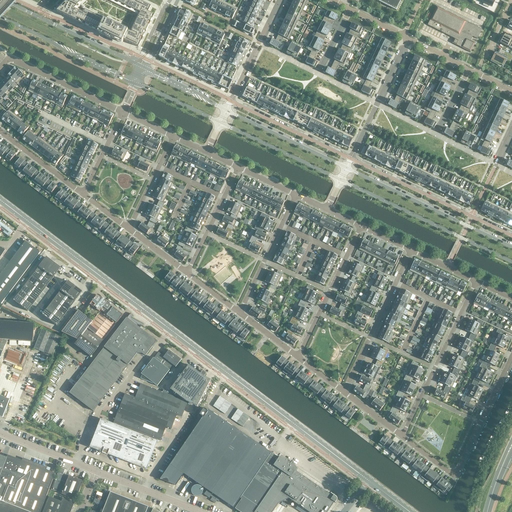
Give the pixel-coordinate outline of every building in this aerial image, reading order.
[(111,0),(141,14),(132,33),(128,31),(124,40),(126,41),(139,47),(142,40),(139,39),(141,36),(144,37),(145,34),(146,33),(143,32),(144,29),(147,30),(147,29),(148,27),(150,24),(147,22),(148,19),(151,21),(152,20),(153,17),(150,16),(151,14),(149,13),(148,12),(151,7),(147,5),(142,3),(137,0),(111,0)] [(214,10),(218,0),(212,0),(209,7),(209,8),(214,10)] [(218,12),(223,1),(220,0),(218,0),(214,10),(218,12)] [(306,6),(295,0),(294,1),(295,1),(292,5),(303,11),(303,10),(306,6)] [(375,0),(396,10),(401,0),(375,0)] [(223,15),(228,4),(223,1),(218,12),(223,15)] [(75,10),(78,8),(66,2),(65,3),(57,12),(71,18),(78,22),(80,23),(87,26),(93,29),(97,31),(103,19),(86,11),(84,15),(75,10)] [(261,7),(250,2),(248,7),(259,12),(260,12),(261,10),(260,9),(261,7)] [(228,17),(233,6),(228,4),(223,15),(228,17)] [(303,11),(292,5),(292,6),(290,10),(301,15),(303,11)] [(238,8),(233,6),(228,17),(232,19),(238,8)] [(452,43),(471,52),(475,43),(471,41),(473,37),(477,39),(482,29),(439,8),(439,7),(437,6),(433,14),(429,22),(428,24),(427,25),(454,39),(459,41),(458,43),(457,45),(452,43)] [(259,12),(248,7),(246,12),(248,13),(257,17),(258,17),(259,15),(258,14),(259,12)] [(180,11),(179,14),(191,19),(193,14),(190,13),(190,12),(188,11),(188,12),(185,11),(182,9),(181,10),(181,11),(180,11)] [(301,15),(290,10),(288,15),(299,20),(301,15)] [(338,16),(328,11),(324,19),(333,23),(335,18),(336,19),(337,16),(338,16)] [(248,13),(246,17),(254,22),(255,22),(257,20),(256,19),(257,17),(248,13)] [(189,24),(191,19),(179,14),(178,16),(178,17),(177,18),(189,24)] [(299,20),(288,15),(286,20),(296,25),(297,25),(296,25),(299,20)] [(253,24),(254,22),(246,17),(243,16),(241,22),(246,24),(246,26),(251,28),(252,27),(253,27),(254,25),(253,24)] [(186,28),(189,24),(177,18),(176,21),(175,23),(186,28)] [(122,43),(124,40),(128,31),(103,19),(97,31),(104,34),(106,35),(111,37),(118,41),(122,43)] [(333,23),(324,19),(320,26),(330,31),(331,28),(330,28),(333,23)] [(296,25),(286,20),(285,20),(286,20),(283,25),(294,30),(296,25)] [(184,33),(186,28),(175,23),(174,25),(173,28),(182,32),(184,33)] [(202,35),(206,26),(201,23),(201,24),(196,34),(201,37),(202,35)] [(363,28),(353,23),(353,24),(351,27),(352,27),(349,32),(358,36),(363,28)] [(255,30),(251,28),(246,26),(244,24),(241,30),(244,31),(243,32),(246,33),(246,32),(247,33),(252,35),(252,34),(254,35),(255,32),(254,32),(255,30)] [(294,30),(283,25),(281,30),(292,35),(294,30)] [(207,37),(211,28),(206,26),(202,35),(206,37),(207,37)] [(330,31),(320,26),(316,34),(325,38),(327,34),(328,34),(330,31)] [(178,39),(182,32),(173,28),(172,30),(170,35),(174,37),(178,39)] [(210,41),(215,30),(211,28),(207,37),(206,37),(205,39),(206,39),(210,41)] [(215,43),(220,32),(215,30),(210,41),(215,43)] [(292,35),(281,30),(279,34),(284,37),(289,40),(292,35)] [(224,37),(225,35),(220,32),(215,43),(220,46),(224,37)] [(358,36),(349,32),(347,37),(346,36),(345,39),(355,44),(358,36)] [(322,43),(325,38),(316,34),(314,33),(310,40),(322,46),(323,44),(322,43)] [(511,49),(511,46),(511,37),(505,34),(500,43),(511,49)] [(240,38),(239,37),(236,42),(236,43),(246,47),(249,42),(244,40),(243,39),(243,38),(241,37),(240,38)] [(380,37),(377,42),(388,48),(388,47),(390,43),(391,43),(380,37)] [(237,67),(236,69),(237,70),(238,70),(241,65),(241,63),(243,60),(244,58),(245,55),(247,52),(251,43),(251,42),(245,39),(243,38),(243,39),(249,42),(246,47),(244,52),(241,57),(239,62),(237,67)] [(275,41),(271,39),(270,41),(269,40),(268,43),(267,44),(269,45),(278,49),(281,44),(280,44),(282,41),(277,38),(275,41)] [(357,45),(355,44),(345,39),(343,42),(344,42),(342,47),(353,53),(357,45)] [(320,49),(322,46),(310,40),(306,49),(311,52),(317,54),(320,49)] [(296,43),(292,41),(286,53),(287,54),(289,55),(291,56),(297,44),(296,43)] [(236,43),(236,42),(235,42),(233,47),(244,52),(246,47),(236,43)] [(388,48),(377,42),(377,43),(375,47),(386,53),(386,52),(388,48)] [(297,44),(291,56),(293,57),(295,58),(296,58),(303,47),(299,45),(297,44)] [(164,59),(168,49),(164,47),(159,57),(162,59),(161,60),(163,61),(164,59)] [(244,52),(233,47),(231,52),(241,57),(244,52)] [(349,60),(353,53),(342,47),(339,52),(338,51),(337,54),(347,59),(349,61),(349,60)] [(386,53),(375,47),(375,48),(373,52),(384,58),(384,57),(386,53)] [(168,63),(173,52),(168,49),(164,59),(166,61),(166,62),(168,63)] [(504,65),(506,60),(510,62),(511,58),(511,55),(501,50),(498,53),(496,52),(491,61),(496,63),(497,61),(504,65)] [(173,64),(178,54),(173,52),(168,63),(170,64),(170,63),(173,64)] [(241,57),(231,52),(228,57),(239,62),(241,57)] [(384,58),(373,52),(373,53),(370,57),(381,63),(382,62),(381,62),(384,58)] [(177,67),(182,56),(178,54),(173,64),(175,66),(177,67)] [(315,57),(310,55),(308,54),(304,62),(313,67),(315,68),(316,67),(317,65),(316,64),(317,62),(314,60),(315,57)] [(347,59),(337,54),(336,57),(334,63),(339,66),(343,67),(347,59)] [(182,68),(187,58),(182,56),(177,67),(179,68),(179,67),(182,68)] [(426,61),(416,56),(413,61),(424,66),(426,61)] [(239,62),(228,57),(226,62),(230,64),(234,66),(237,67),(239,62)] [(381,63),(370,57),(370,58),(368,62),(379,68),(379,67),(381,63)] [(186,72),(191,60),(187,58),(182,68),(185,70),(184,71),(186,72)] [(191,73),(196,62),(191,60),(186,72),(188,72),(189,71),(191,73)] [(424,66),(413,61),(411,66),(422,71),(424,66)] [(195,76),(201,65),(196,62),(191,73),(193,74),(193,75),(195,76)] [(379,68),(368,62),(366,67),(377,72),(379,68)] [(201,77),(205,67),(201,65),(195,76),(198,77),(199,76),(201,77)] [(336,72),(337,69),(332,66),(330,69),(327,67),(326,69),(325,69),(324,71),(323,72),(325,73),(335,78),(337,73),(336,72)] [(422,71),(411,66),(409,70),(419,76),(420,76),(419,76),(422,71)] [(19,70),(16,67),(12,72),(21,80),(25,76),(23,74),(25,71),(20,69),(19,70)] [(205,80),(210,69),(205,67),(201,77),(203,78),(202,79),(205,80)] [(377,72),(366,67),(364,72),(374,77),(375,77),(374,77),(377,72)] [(210,82),(215,71),(210,69),(205,80),(207,82),(208,81),(210,82)] [(349,70),(348,70),(342,82),(343,82),(345,83),(347,84),(353,73),(352,72),(349,70)] [(419,76),(409,70),(408,71),(409,71),(406,75),(417,81),(417,80),(419,76)] [(456,76),(444,70),(440,78),(451,84),(454,79),(456,76)] [(214,85),(219,74),(215,71),(210,82),(212,82),(211,84),(214,85)] [(8,76),(16,82),(15,82),(17,84),(21,80),(12,72),(8,76)] [(374,77),(364,72),(363,72),(364,72),(361,77),(372,82),(374,77)] [(353,73),(347,84),(349,85),(351,86),(352,87),(358,75),(353,73)] [(219,86),(224,76),(219,74),(214,85),(216,86),(217,85),(219,86)] [(417,81),(406,75),(406,76),(404,80),(415,86),(415,85),(417,81)] [(8,76),(5,79),(12,86),(15,82),(16,82),(8,76)] [(223,89),(228,78),(224,76),(219,86),(222,87),(221,88),(223,89)] [(372,82),(361,77),(363,78),(366,80),(365,83),(370,85),(372,82)] [(233,80),(232,80),(228,78),(223,89),(225,90),(226,89),(228,90),(233,80)] [(451,84),(440,78),(436,86),(448,92),(449,89),(451,84)] [(9,90),(8,90),(10,92),(14,88),(12,86),(5,79),(2,83),(9,90)] [(33,94),(34,92),(38,83),(33,80),(28,91),(33,94)] [(415,86),(404,80),(404,81),(402,85),(413,91),(413,90),(415,86)] [(2,83),(0,84),(0,88),(5,94),(5,93),(8,90),(9,90),(2,83)] [(34,92),(39,94),(43,85),(38,83),(34,92)] [(370,85),(365,83),(363,86),(364,87),(361,92),(369,96),(371,97),(373,93),(372,93),(373,91),(369,89),(370,85)] [(481,89),(471,84),(470,87),(468,92),(477,97),(481,89)] [(42,98),(43,96),(47,87),(43,85),(39,94),(38,96),(42,98)] [(413,91),(402,85),(401,86),(402,86),(399,90),(410,96),(410,95),(413,91)] [(247,99),(253,88),(248,86),(246,91),(244,90),(241,96),(247,99)] [(448,92),(436,86),(432,93),(443,99),(446,94),(447,94),(448,92)] [(43,96),(48,98),(52,90),(47,87),(43,96)] [(252,102),(257,91),(253,88),(247,99),(252,102)] [(47,100),(52,102),(57,92),(52,90),(48,98),(47,100)] [(410,96),(399,90),(397,95),(408,100),(410,96)] [(261,95),(262,93),(257,91),(252,102),(256,104),(261,95)] [(52,102),(57,105),(62,94),(57,92),(52,102)] [(477,97),(468,92),(465,97),(463,100),(473,105),(477,97)] [(443,99),(432,93),(428,101),(440,107),(442,104),(441,104),(443,99)] [(57,105),(62,107),(67,97),(62,94),(57,105)] [(265,97),(261,95),(256,104),(261,106),(265,97)] [(265,109),(271,97),(266,95),(265,97),(261,106),(263,107),(263,108),(265,109)] [(68,107),(73,110),(79,99),(73,96),(68,107)] [(270,110),(276,99),(271,97),(265,109),(268,110),(268,109),(270,110)] [(394,101),(389,99),(388,101),(387,101),(386,103),(386,104),(387,105),(396,109),(398,104),(399,105),(401,101),(395,98),(394,101)] [(509,103),(498,98),(496,103),(507,108),(509,104),(509,103)] [(73,110),(79,112),(84,101),(79,99),(73,110)] [(275,113),(280,102),(276,99),(270,110),(275,113)] [(473,105),(463,100),(462,102),(463,103),(460,108),(471,113),(475,106),(473,105)] [(79,112),(83,114),(89,104),(84,101),(79,112)] [(440,107),(428,101),(424,109),(430,112),(435,114),(438,109),(439,110),(440,107)] [(279,115),(285,104),(280,102),(275,113),(279,115)] [(416,104),(411,102),(409,104),(405,114),(406,114),(408,115),(410,116),(416,105),(416,104)] [(507,108),(496,103),(493,108),(504,113),(507,108)] [(83,114),(88,117),(93,106),(89,104),(83,114)] [(284,117),(289,106),(285,104),(279,115),(281,116),(284,117)] [(417,105),(416,105),(410,116),(412,117),(414,118),(415,119),(415,118),(417,119),(420,114),(418,113),(421,107),(417,105)] [(88,117),(93,119),(98,108),(93,106),(88,117)] [(289,119),(294,108),(289,106),(284,117),(287,119),(287,118),(289,119)] [(93,119),(98,121),(103,111),(98,108),(93,119)] [(293,121),(299,110),(294,108),(289,119),(293,121)] [(471,113),(460,108),(457,113),(457,112),(455,115),(465,120),(467,121),(471,113)] [(504,113),(493,108),(491,113),(502,118),(504,113)] [(13,113),(9,110),(1,120),(6,123),(13,113)] [(298,124),(303,113),(299,110),(293,121),(298,124)] [(98,121),(103,124),(108,113),(103,111),(98,121)] [(17,116),(13,113),(6,123),(10,126),(17,116)] [(103,124),(108,126),(114,116),(108,113),(103,124)] [(302,126),(308,115),(303,113),(298,124),(302,126)] [(502,118),(491,113),(489,118),(500,123),(502,118)] [(307,128),(312,117),(308,115),(302,126),(307,128)] [(434,118),(428,115),(427,117),(424,124),(432,128),(434,129),(434,128),(435,125),(434,125),(436,123),(432,121),(434,118)] [(465,120),(455,115),(454,118),(455,118),(452,123),(461,128),(465,120)] [(22,119),(17,116),(10,126),(14,129),(20,121),(22,119)] [(312,130),(317,119),(312,117),(307,128),(312,130)] [(500,123),(489,118),(487,122),(497,128),(498,128),(497,128),(500,123)] [(22,119),(20,121),(14,129),(18,132),(24,124),(20,121),(22,119)] [(316,133),(322,121),(317,119),(312,130),(314,131),(313,132),(316,133)] [(321,135),(326,124),(322,121),(316,133),(318,135),(319,134),(321,135)] [(18,132),(20,134),(22,136),(28,128),(30,126),(25,122),(24,124),(18,132)] [(497,128),(487,122),(486,123),(484,127),(495,133),(497,128)] [(325,137),(331,126),(326,124),(321,135),(325,137)] [(131,128),(126,125),(121,136),(126,138),(131,128)] [(330,139),(335,128),(331,126),(325,137),(330,139)] [(444,134),(451,138),(456,129),(450,127),(449,130),(445,128),(444,130),(443,129),(442,132),(442,133),(444,134)] [(495,133),(484,127),(484,128),(482,132),(493,138),(493,137),(495,133)] [(132,138),(136,130),(131,128),(126,138),(131,141),(132,138)] [(335,141),(340,130),(335,128),(330,139),(335,141)] [(35,133),(30,129),(24,137),(22,139),(27,143),(33,135),(35,133)] [(137,141),(141,133),(136,130),(132,138),(137,141)] [(339,143),(345,132),(340,130),(335,141),(339,143)] [(467,131),(462,139),(460,142),(461,143),(464,144),(466,145),(472,133),(470,132),(467,131)] [(344,146),(349,135),(345,132),(339,143),(344,146)] [(493,138),(482,132),(482,133),(480,137),(490,143),(493,138)] [(35,133),(33,135),(27,143),(31,146),(37,138),(39,136),(37,138),(33,135),(35,133)] [(141,145),(146,135),(141,133),(137,141),(136,143),(141,145)] [(472,133),(466,145),(467,146),(470,147),(471,148),(477,136),(472,133)] [(151,138),(146,135),(141,145),(146,148),(151,138)] [(349,148),(354,137),(349,135),(344,146),(349,148)] [(37,138),(31,146),(36,149),(43,139),(39,136),(37,138)] [(151,150),(156,140),(151,137),(151,138),(146,148),(151,150)] [(490,143),(480,137),(480,138),(485,140),(485,141),(484,142),(483,143),(489,146),(490,144),(490,143)] [(43,139),(36,149),(40,152),(47,142),(43,139)] [(84,145),(96,150),(98,145),(87,139),(84,145)] [(161,142),(156,140),(151,150),(156,153),(161,142)] [(47,142),(40,152),(44,155),(51,145),(47,142)] [(489,146),(483,143),(481,147),(482,147),(480,152),(488,156),(490,157),(490,156),(491,154),(490,154),(491,151),(487,149),(489,146)] [(4,158),(10,150),(8,149),(4,145),(0,150),(0,156),(3,159),(4,158)] [(51,145),(44,155),(48,158),(55,148),(51,145)] [(93,156),(93,155),(96,150),(84,145),(82,150),(93,155),(93,156)] [(181,147),(176,145),(171,155),(176,158),(181,148),(181,147)] [(372,147),(367,145),(366,148),(364,147),(361,154),(367,157),(372,147)] [(372,159),(377,148),(372,146),(372,147),(367,157),(372,159)] [(55,148),(48,158),(52,161),(58,153),(58,154),(59,152),(59,151),(55,148)] [(181,160),(186,150),(181,148),(176,158),(181,160)] [(377,161),(382,150),(377,148),(372,159),(377,161)] [(114,149),(112,154),(123,160),(128,151),(122,149),(120,152),(114,149)] [(11,151),(10,150),(4,158),(10,163),(15,155),(16,154),(11,151)] [(81,156),(90,160),(93,155),(82,150),(79,155),(81,156)] [(186,163),(191,152),(190,152),(186,150),(181,160),(186,163)] [(385,155),(386,155),(387,153),(382,150),(377,161),(381,163),(385,155)] [(52,161),(52,162),(56,165),(62,157),(64,155),(59,152),(58,154),(58,153),(52,161)] [(190,152),(191,152),(186,163),(191,165),(191,164),(196,154),(191,152),(190,152)] [(196,154),(191,164),(196,166),(200,157),(201,157),(196,154)] [(390,157),(386,155),(385,155),(381,163),(383,164),(383,165),(385,166),(390,157)] [(395,159),(396,157),(391,155),(390,157),(385,166),(388,167),(390,168),(395,159)] [(79,161),(88,165),(90,160),(81,156),(79,161)] [(136,166),(147,172),(150,166),(144,163),(145,160),(140,157),(136,166)] [(200,157),(196,166),(195,167),(200,169),(205,159),(200,157)] [(20,171),(26,163),(24,162),(25,161),(20,158),(14,166),(20,171)] [(205,172),(210,162),(205,159),(200,169),(205,172)] [(399,161),(395,159),(390,168),(395,170),(399,161)] [(400,172),(405,161),(400,159),(399,161),(395,170),(400,172)] [(77,160),(74,165),(85,171),(85,170),(88,165),(79,161),(77,160)] [(404,174),(409,163),(405,161),(400,172),(404,174)] [(210,174),(215,164),(210,162),(205,172),(210,174)] [(27,175),(33,167),(28,164),(26,163),(20,171),(27,176),(28,175),(27,175)] [(409,177),(414,166),(409,163),(404,174),(409,177)] [(220,166),(215,164),(210,174),(215,176),(220,166)] [(74,165),(72,170),(83,176),(86,171),(85,170),(85,171),(74,165)] [(220,166),(215,176),(220,179),(225,168),(220,166)] [(413,179),(419,168),(414,166),(409,177),(413,179)] [(33,179),(39,172),(37,171),(33,167),(27,175),(28,175),(33,179)] [(220,179),(225,181),(230,171),(225,168),(220,179)] [(417,182),(423,170),(419,168),(413,179),(415,180),(415,181),(417,182)] [(72,170),(69,176),(76,179),(75,181),(79,184),(80,181),(81,181),(83,176),(72,170)] [(423,183),(428,172),(423,170),(417,182),(420,183),(421,182),(423,183)] [(38,185),(45,176),(40,173),(39,172),(33,179),(32,181),(38,185)] [(427,185),(432,174),(428,172),(423,183),(427,185)] [(173,177),(165,173),(165,174),(165,173),(162,178),(171,182),(173,178),(173,177)] [(432,188),(437,177),(432,174),(427,185),(432,188)] [(44,190),(51,181),(49,180),(45,176),(38,185),(44,190)] [(436,190),(442,179),(437,177),(432,188),(436,190)] [(169,187),(171,182),(162,178),(160,183),(169,187)] [(441,192),(446,181),(442,179),(436,190),(441,192)] [(241,192),(245,183),(245,182),(240,180),(235,190),(240,193),(241,192)] [(50,195),(57,186),(53,183),(52,183),(51,181),(44,190),(50,195)] [(446,194),(451,183),(446,181),(441,192),(446,194)] [(170,188),(169,187),(160,183),(158,188),(168,193),(170,188)] [(246,194),(250,185),(245,183),(241,192),(246,194)] [(450,196),(455,185),(451,183),(446,194),(450,196)] [(251,197),(255,187),(250,185),(246,194),(251,196),(251,197)] [(455,199),(460,188),(455,185),(450,196),(455,199)] [(255,200),(260,190),(255,187),(251,197),(251,196),(250,198),(255,200)] [(166,198),(168,193),(158,188),(155,193),(166,198)] [(459,201),(465,190),(460,188),(455,199),(457,199),(456,200),(459,201)] [(62,201),(67,194),(66,193),(62,189),(55,198),(61,203),(62,201)] [(260,202),(265,192),(260,190),(255,200),(260,202)] [(464,203),(469,192),(465,190),(459,201),(462,203),(462,202),(464,203)] [(207,193),(205,192),(202,197),(213,202),(215,197),(207,193)] [(265,205),(270,194),(265,192),(260,202),(265,205)] [(474,194),(469,192),(464,203),(469,205),(474,194)] [(153,198),(159,201),(158,204),(163,206),(165,203),(163,202),(166,198),(155,193),(153,198)] [(68,207),(74,199),(70,196),(67,194),(62,201),(64,203),(64,204),(68,207)] [(271,205),(275,197),(270,194),(265,205),(270,207),(271,205)] [(275,197),(275,196),(275,197),(271,205),(276,207),(280,199),(275,197)] [(200,202),(202,203),(210,207),(213,202),(202,197),(200,202)] [(76,211),(81,204),(79,203),(79,202),(74,199),(68,207),(75,212),(76,211)] [(285,201),(280,199),(276,207),(275,209),(280,212),(285,201)] [(486,213),(491,202),(486,200),(481,211),(486,213)] [(229,207),(239,212),(243,204),(238,201),(236,204),(232,202),(229,207)] [(172,202),(169,209),(174,211),(177,205),(172,202)] [(490,217),(495,205),(491,202),(486,213),(488,214),(487,215),(490,217)] [(202,203),(199,208),(208,212),(210,207),(202,203)] [(82,216),(88,209),(83,206),(81,204),(76,211),(82,216)] [(159,215),(163,206),(158,204),(156,207),(150,204),(148,209),(159,215)] [(293,214),(298,217),(303,206),(304,207),(304,206),(303,206),(301,205),(298,204),(293,214)] [(495,218),(500,207),(495,205),(490,217),(492,218),(493,217),(495,218)] [(303,219),(304,219),(304,218),(308,209),(307,208),(306,208),(304,207),(303,206),(298,217),(303,219)] [(195,212),(197,213),(206,217),(208,212),(199,208),(198,207),(195,212)] [(229,207),(227,212),(232,214),(230,217),(236,219),(239,212),(229,207)] [(499,220),(505,209),(500,207),(495,218),(499,220)] [(94,214),(92,213),(92,212),(88,209),(82,216),(89,221),(94,214)] [(155,223),(159,215),(148,209),(145,215),(151,217),(150,221),(155,223)] [(304,218),(309,220),(309,219),(313,211),(311,210),(309,209),(308,209),(304,218)] [(504,222),(509,211),(505,209),(499,220),(504,222)] [(309,219),(314,221),(318,213),(316,212),(314,211),(313,211),(309,219)] [(197,213),(195,217),(203,222),(206,217),(197,213)] [(314,223),(318,225),(323,216),(323,215),(322,215),(321,214),(318,213),(314,221),(313,222),(314,223)] [(94,228),(101,219),(97,216),(96,216),(94,214),(89,221),(87,223),(88,223),(94,228)] [(264,214),(261,222),(271,227),(273,222),(268,219),(270,217),(264,214)] [(227,227),(232,230),(237,221),(235,220),(225,216),(222,221),(229,224),(227,227)] [(323,227),(328,218),(327,218),(325,217),(323,216),(318,225),(323,227)] [(194,217),(192,222),(201,226),(203,222),(195,217),(194,217)] [(323,228),(328,231),(333,220),(330,219),(329,218),(329,219),(328,218),(323,227),(323,228)] [(108,225),(105,223),(101,219),(94,228),(101,233),(101,234),(102,233),(102,232),(108,225)] [(328,231),(333,233),(333,232),(337,223),(337,222),(335,222),(333,220),(328,231)] [(3,232),(9,236),(10,235),(13,232),(0,221),(0,228),(1,228),(4,231),(3,232)] [(191,221),(188,226),(190,227),(190,228),(198,231),(199,231),(201,226),(192,222),(191,221)] [(147,226),(142,223),(139,228),(147,234),(149,236),(152,231),(151,229),(152,228),(153,228),(154,225),(149,222),(147,226)] [(261,222),(257,230),(262,232),(264,229),(268,232),(271,227),(261,222)] [(333,232),(338,234),(339,233),(338,233),(342,225),(340,224),(338,223),(337,223),(333,232)] [(108,237),(114,229),(110,226),(108,225),(102,232),(102,233),(108,237)] [(339,233),(343,235),(347,227),(346,227),(347,226),(345,226),(342,225),(338,233),(339,233)] [(186,227),(182,236),(194,242),(196,236),(190,233),(192,230),(186,227)] [(219,228),(217,233),(228,239),(232,230),(227,227),(225,231),(219,228)] [(343,236),(348,239),(352,229),(350,228),(348,227),(347,227),(343,235),(343,236)] [(120,234),(118,233),(119,233),(114,229),(108,237),(107,238),(114,243),(115,241),(120,234)] [(256,241),(258,238),(264,241),(267,235),(262,233),(255,230),(251,239),(256,241)] [(295,242),(298,237),(287,232),(285,237),(295,242)] [(120,246),(126,238),(122,235),(120,234),(115,241),(116,242),(116,243),(120,246)] [(165,248),(169,243),(167,242),(168,240),(163,236),(162,238),(160,237),(157,241),(165,248)] [(191,247),(194,242),(182,236),(178,245),(184,247),(185,244),(191,247)] [(283,242),(293,247),(295,242),(285,237),(283,242)] [(132,243),(130,242),(131,242),(126,238),(120,246),(119,247),(126,252),(127,251),(126,251),(132,243)] [(251,239),(247,248),(258,253),(261,248),(255,245),(256,241),(251,239)] [(359,250),(364,252),(369,242),(368,241),(367,241),(364,239),(359,250)] [(0,275),(0,302),(1,304),(40,252),(26,241),(0,275)] [(289,251),(291,252),(293,247),(283,242),(281,247),(289,251)] [(364,252),(369,255),(374,245),(373,244),(372,243),(369,242),(364,252)] [(127,251),(133,256),(139,248),(134,245),(132,243),(126,251),(127,251)] [(369,255),(374,257),(379,247),(376,246),(375,245),(374,245),(369,255)] [(187,257),(181,252),(183,249),(177,246),(176,249),(173,254),(183,261),(187,257)] [(281,247),(278,251),(286,255),(289,251),(281,247)] [(374,257),(379,259),(384,249),(383,249),(381,248),(379,247),(374,257)] [(379,259),(384,262),(388,252),(388,251),(386,250),(385,250),(384,249),(379,259)] [(276,256),(286,261),(289,256),(286,255),(278,251),(276,256)] [(325,256),(335,261),(338,256),(327,251),(325,256)] [(384,262),(389,264),(390,262),(394,254),(393,253),(392,252),(392,253),(388,251),(388,252),(384,262)] [(390,262),(395,265),(399,256),(396,255),(395,254),(394,254),(390,262)] [(273,261),(284,266),(286,261),(276,256),(273,261)] [(322,261),(333,266),(335,261),(325,256),(322,260),(322,261)] [(41,265),(39,267),(40,268),(46,273),(54,263),(48,258),(47,259),(48,259),(47,260),(45,259),(45,260),(46,261),(42,266),(41,265)] [(410,271),(415,273),(420,262),(420,263),(421,262),(420,262),(418,261),(415,259),(410,271)] [(333,266),(322,261),(320,266),(330,270),(333,266)] [(359,272),(361,273),(365,265),(359,262),(358,265),(353,263),(351,268),(359,272)] [(415,273),(420,276),(425,265),(422,263),(421,263),(420,263),(420,262),(415,273)] [(54,263),(46,273),(52,277),(53,278),(55,276),(54,275),(58,269),(59,270),(60,270),(58,269),(59,267),(59,268),(60,267),(54,263)] [(425,278),(426,277),(430,267),(428,266),(425,265),(420,276),(425,278)] [(330,270),(320,266),(318,270),(318,271),(320,272),(328,275),(330,270)] [(426,277),(431,279),(436,270),(433,268),(431,268),(430,267),(426,277)] [(36,271),(36,272),(43,277),(46,273),(40,268),(37,273),(36,271)] [(359,272),(351,268),(348,274),(353,276),(352,279),(357,281),(358,278),(356,277),(359,272)] [(276,274),(270,271),(268,276),(279,282),(283,273),(278,270),(276,274)] [(431,281),(436,283),(441,272),(440,272),(439,271),(436,270),(431,279),(430,280),(431,281)] [(32,276),(32,277),(39,282),(43,277),(36,272),(35,272),(37,273),(34,277),(32,276)] [(175,275),(170,272),(165,279),(172,284),(177,277),(175,276),(175,275)] [(328,275),(320,272),(318,276),(326,280),(328,275)] [(375,280),(385,285),(388,279),(383,277),(384,274),(379,272),(375,280)] [(441,285),(441,286),(442,284),(441,284),(446,274),(443,273),(442,272),(441,272),(436,283),(441,285)] [(46,273),(43,277),(50,283),(50,282),(49,281),(52,277),(46,273)] [(446,286),(447,286),(451,277),(450,276),(449,276),(446,274),(441,284),(442,284),(446,286)] [(279,282),(268,276),(265,282),(271,285),(270,288),(275,290),(279,282)] [(326,280),(318,276),(315,281),(324,285),(326,280)] [(29,281),(28,281),(36,287),(39,282),(32,277),(33,278),(30,282),(29,281)] [(43,277),(39,282),(46,287),(47,287),(45,286),(48,282),(50,283),(43,277)] [(170,286),(176,290),(176,291),(178,289),(183,282),(181,280),(177,277),(172,284),(170,286)] [(446,288),(451,290),(456,280),(453,278),(452,277),(452,278),(451,277),(447,286),(446,286),(446,288)] [(345,279),(343,284),(353,289),(357,281),(352,279),(350,281),(345,279)] [(371,288),(376,290),(378,288),(382,290),(385,285),(375,280),(371,288)] [(456,293),(457,291),(461,282),(460,282),(459,281),(456,280),(451,290),(456,293)] [(25,286),(32,292),(36,287),(28,281),(28,282),(30,283),(26,287),(25,286)] [(39,282),(36,287),(43,292),(42,291),(45,287),(46,288),(46,287),(39,282)] [(62,289),(61,291),(62,292),(68,296),(75,286),(69,282),(68,284),(67,283),(66,283),(68,284),(64,290),(62,289)] [(184,283),(183,282),(178,289),(179,290),(178,291),(182,294),(183,294),(189,286),(185,283),(184,283)] [(457,291),(463,293),(467,284),(464,283),(462,282),(461,282),(457,291)] [(344,295),(347,296),(349,298),(353,289),(343,284),(340,290),(345,292),(344,295)] [(313,287),(308,285),(304,294),(315,299),(318,294),(312,291),(313,287)] [(21,291),(28,296),(32,292),(25,286),(26,287),(23,292),(21,291)] [(75,286),(68,296),(74,301),(75,302),(77,300),(75,298),(79,293),(81,294),(80,293),(81,291),(75,286)] [(182,295),(188,299),(194,291),(193,289),(189,286),(183,294),(182,294),(182,295)] [(36,287),(32,292),(39,297),(38,296),(41,291),(43,292),(36,287)] [(268,291),(262,288),(259,294),(271,299),(275,290),(270,288),(268,291)] [(367,296),(377,301),(380,296),(375,293),(376,290),(371,288),(367,296)] [(399,294),(410,299),(413,294),(402,289),(400,292),(400,293),(399,294)] [(18,295),(18,296),(25,301),(28,296),(21,291),(22,292),(19,296),(18,295)] [(194,291),(188,299),(194,304),(201,295),(196,291),(196,292),(194,291)] [(32,292),(28,296),(36,302),(36,301),(34,300),(38,296),(39,297),(32,292)] [(57,295),(57,296),(64,301),(68,296),(62,292),(59,296),(57,295)] [(271,299),(259,294),(257,299),(263,302),(261,305),(267,308),(271,299)] [(315,299),(304,294),(300,302),(305,305),(307,302),(313,304),(315,299)] [(397,299),(408,304),(410,299),(399,294),(398,295),(398,296),(397,299),(396,299),(397,299)] [(473,304),(478,307),(483,296),(482,296),(483,296),(481,295),(478,294),(473,304)] [(202,307),(201,307),(207,300),(205,298),(201,295),(194,304),(200,309),(202,307)] [(348,299),(338,295),(336,300),(342,303),(340,306),(346,309),(347,305),(345,304),(348,299)] [(14,300),(14,301),(21,306),(25,301),(18,296),(17,296),(19,297),(15,301),(14,300)] [(28,296),(25,301),(32,307),(32,306),(31,305),(34,301),(35,302),(36,302),(28,296)] [(54,300),(61,306),(64,301),(57,296),(58,297),(55,301),(54,300)] [(68,296),(64,301),(72,306),(70,305),(74,301),(68,296)] [(90,305),(100,312),(107,303),(97,296),(90,305)] [(377,301),(367,296),(365,301),(363,304),(369,307),(370,304),(375,306),(377,301)] [(483,309),(484,307),(488,299),(488,298),(486,297),(484,296),(484,297),(483,296),(478,307),(483,309)] [(395,304),(405,309),(408,304),(397,299),(396,302),(395,302),(395,303),(395,304)] [(484,307),(489,309),(493,301),(492,301),(491,300),(488,299),(484,307)] [(50,305),(57,311),(61,306),(54,300),(53,301),(55,302),(51,306),(50,305)] [(207,300),(201,307),(202,307),(203,308),(202,309),(207,312),(213,304),(209,301),(207,300)] [(25,301),(21,306),(28,312),(28,311),(27,310),(30,306),(32,307),(25,301)] [(64,301),(61,306),(68,311),(67,310),(70,306),(71,307),(72,306),(64,301)] [(493,314),(494,313),(498,304),(496,302),(494,302),(493,301),(489,309),(488,311),(493,314)] [(305,305),(300,302),(296,311),(307,316),(310,311),(304,308),(305,305)] [(75,345),(83,351),(115,309),(107,303),(100,312),(92,322),(78,341),(75,345)] [(214,317),(213,317),(219,310),(217,308),(213,304),(207,312),(206,313),(213,318),(214,317)] [(392,309),(403,314),(405,309),(395,304),(394,305),(393,306),(392,309)] [(494,313),(498,315),(499,315),(503,306),(502,305),(501,305),(498,304),(494,313)] [(46,310),(53,315),(57,311),(50,305),(51,306),(48,311),(46,310)] [(90,305),(82,314),(92,322),(100,312),(90,305)] [(357,314),(362,317),(364,313),(370,316),(372,311),(361,305),(357,314)] [(61,306),(57,311),(64,316),(63,315),(66,310),(68,311),(61,306)] [(340,306),(338,310),(332,307),(330,312),(341,318),(346,309),(340,306)] [(503,318),(504,316),(508,308),(507,308),(506,307),(503,306),(499,315),(498,315),(498,316),(503,318)] [(259,311),(253,307),(249,312),(259,319),(262,314),(260,313),(261,311),(264,313),(266,309),(261,307),(259,311)] [(24,318),(1,308),(0,310),(23,321),(24,318)] [(439,313),(450,318),(450,317),(451,316),(452,313),(441,308),(439,313)] [(115,309),(83,351),(91,357),(122,315),(115,309)] [(398,318),(401,319),(401,318),(403,314),(392,309),(391,312),(391,311),(390,313),(390,314),(399,318),(398,318)] [(43,314),(42,315),(50,320),(53,315),(46,310),(47,311),(44,316),(43,314)] [(214,317),(220,322),(226,314),(222,311),(219,310),(213,317),(214,317)] [(57,311),(53,315),(61,321),(60,320),(63,315),(64,316),(57,311)] [(78,341),(92,322),(82,314),(78,311),(62,333),(70,336),(78,341)] [(307,316),(296,311),(291,320),(297,322),(298,319),(305,322),(307,316)] [(396,323),(396,322),(398,318),(399,318),(390,314),(390,313),(389,314),(388,316),(387,318),(396,323)] [(439,319),(448,323),(449,320),(449,319),(450,318),(439,313),(437,318),(439,319)] [(226,314),(220,322),(226,327),(227,326),(232,319),(230,318),(231,318),(226,314)] [(360,320),(362,317),(357,314),(352,323),(364,329),(367,323),(360,320)] [(53,315),(50,320),(57,326),(57,325),(56,324),(59,320),(61,321),(53,315)] [(127,318),(123,323),(128,327),(132,322),(127,318)] [(394,328),(396,329),(398,324),(396,322),(396,323),(387,318),(386,321),(385,322),(385,323),(385,324),(385,323),(394,328)] [(227,326),(233,330),(238,323),(234,320),(232,319),(227,326)] [(445,328),(446,326),(447,325),(448,323),(439,319),(436,324),(445,328)] [(478,330),(481,325),(484,326),(485,323),(478,319),(476,323),(475,322),(474,321),(473,321),(470,320),(468,325),(467,325),(478,330)] [(271,321),(267,326),(276,332),(279,327),(278,326),(279,324),(274,320),(273,322),(271,321)] [(297,322),(291,320),(290,323),(293,325),(291,330),(300,335),(303,329),(295,326),(297,322)] [(0,339),(7,340),(33,342),(34,330),(34,324),(23,323),(0,321),(0,339)] [(233,330),(238,335),(244,328),(242,327),(242,326),(238,323),(233,330)] [(392,332),(394,328),(385,323),(385,324),(384,326),(383,328),(392,332)] [(432,328),(443,333),(444,330),(445,330),(445,329),(446,328),(445,328),(436,324),(434,323),(432,328)] [(470,337),(475,339),(479,330),(478,330),(467,325),(465,330),(468,332),(470,333),(471,333),(470,337)] [(121,326),(90,366),(92,368),(94,366),(98,369),(128,331),(121,326)] [(244,328),(238,335),(244,339),(250,332),(245,329),(244,328)] [(381,333),(391,338),(394,333),(392,332),(383,328),(382,331),(381,332),(381,333)] [(440,338),(441,338),(441,337),(442,336),(443,333),(432,328),(430,332),(430,333),(432,334),(440,338)] [(496,339),(505,343),(508,338),(505,336),(503,336),(502,335),(503,332),(498,329),(494,338),(496,339)] [(41,330),(34,349),(44,353),(52,333),(41,330)] [(293,333),(288,331),(287,333),(283,338),(294,346),(297,341),(292,336),(293,333)] [(135,332),(102,375),(113,384),(115,382),(116,382),(147,342),(135,332)] [(52,333),(44,353),(53,356),(61,337),(52,333)] [(378,338),(389,343),(391,338),(381,333),(380,334),(379,335),(380,335),(378,338)] [(429,339),(438,343),(439,340),(440,339),(440,338),(432,334),(429,339)] [(459,342),(471,348),(475,339),(470,337),(468,340),(467,339),(465,339),(462,337),(459,342)] [(427,343),(436,347),(437,345),(438,343),(429,339),(427,338),(425,342),(427,343)] [(490,346),(495,349),(497,346),(498,346),(499,347),(500,347),(503,349),(505,343),(496,339),(494,344),(491,343),(490,346)] [(461,354),(467,357),(471,348),(459,342),(459,343),(457,348),(460,349),(461,350),(463,351),(461,354)] [(433,352),(434,352),(435,350),(435,348),(436,347),(427,343),(425,348),(433,352)] [(486,355),(497,360),(500,355),(496,354),(496,353),(495,353),(494,352),(495,349),(490,346),(486,355)] [(373,352),(385,358),(389,350),(383,347),(382,350),(375,347),(373,352)] [(431,357),(431,358),(432,357),(433,355),(434,352),(433,352),(425,348),(423,347),(420,352),(422,353),(431,357)] [(153,384),(157,387),(169,370),(173,364),(176,367),(181,360),(169,350),(164,357),(159,353),(154,359),(153,358),(141,374),(142,375),(140,379),(153,384)] [(376,364),(381,366),(385,358),(373,352),(371,357),(377,360),(376,364)] [(420,358),(429,362),(430,359),(431,358),(431,357),(422,353),(420,358)] [(451,360),(463,365),(467,357),(461,354),(460,357),(458,357),(458,356),(457,356),(454,354),(451,360),(451,359),(451,360)] [(481,364),(487,366),(488,363),(490,364),(491,364),(495,366),(497,360),(486,355),(481,364)] [(286,360),(282,356),(278,362),(275,365),(281,370),(282,368),(284,366),(287,361),(286,360)] [(453,371),(458,374),(463,365),(451,360),(448,365),(452,367),(453,367),(455,368),(453,371)] [(284,366),(282,368),(284,369),(282,371),(287,374),(287,375),(288,374),(287,373),(289,371),(293,365),(289,362),(287,361),(284,366)] [(409,369),(421,375),(423,370),(419,368),(418,367),(417,367),(418,364),(413,361),(409,369)] [(366,368),(378,374),(381,366),(376,364),(375,366),(374,366),(373,366),(372,365),(368,363),(366,368)] [(477,372),(489,378),(491,372),(488,371),(487,370),(485,370),(487,366),(481,364),(477,372)] [(171,390),(187,402),(205,377),(200,374),(196,371),(189,365),(171,390)] [(289,371),(287,373),(288,374),(292,377),(292,376),(294,377),(295,375),(299,370),(298,369),(293,365),(289,371)] [(374,381),(378,374),(366,368),(365,368),(366,368),(363,373),(368,375),(367,375),(368,375),(369,375),(369,376),(370,376),(369,379),(374,381)] [(414,378),(419,380),(421,375),(409,369),(405,377),(411,380),(412,377),(413,377),(414,378)] [(295,375),(294,377),(296,378),(295,379),(299,382),(301,380),(305,374),(301,371),(299,370),(295,375)] [(443,377),(454,383),(458,374),(453,371),(451,375),(450,374),(449,373),(445,372),(443,377)] [(473,381),(479,384),(480,380),(482,381),(483,382),(486,383),(489,378),(477,372),(473,381)] [(307,387),(306,386),(308,385),(312,380),(309,378),(310,378),(305,374),(301,380),(299,382),(306,387),(307,387)] [(365,387),(370,390),(374,381),(369,379),(367,378),(368,378),(367,378),(366,378),(362,376),(359,381),(364,383),(365,384),(366,384),(365,387)] [(208,379),(205,377),(187,402),(195,406),(197,407),(211,380),(208,379)] [(401,385),(414,391),(416,386),(412,384),(412,383),(410,383),(409,382),(411,380),(405,377),(401,385)] [(445,389),(450,391),(454,383),(443,377),(440,382),(444,384),(445,385),(446,385),(445,389)] [(308,385),(306,386),(307,387),(313,391),(314,390),(318,384),(314,381),(312,380),(308,385)] [(469,390),(481,395),(483,390),(480,388),(478,387),(478,388),(477,387),(479,384),(473,381),(469,390)] [(125,394),(114,424),(157,440),(157,439),(160,440),(166,426),(171,428),(177,414),(182,416),(187,402),(184,401),(166,393),(167,391),(163,389),(162,392),(141,384),(135,398),(125,394)] [(314,390),(313,391),(317,395),(319,396),(320,394),(324,389),(323,388),(318,384),(314,390)] [(407,394),(411,396),(413,391),(414,391),(401,385),(398,393),(403,395),(404,393),(405,393),(407,394)] [(364,399),(368,394),(370,390),(365,387),(363,391),(362,390),(361,389),(357,386),(353,391),(364,399)] [(320,394),(319,396),(321,398),(320,399),(324,403),(325,401),(327,399),(331,394),(327,390),(326,391),(324,389),(320,394)] [(434,395),(446,400),(450,391),(445,389),(443,392),(442,391),(440,390),(440,391),(437,389),(434,395)] [(465,398),(470,401),(472,398),(473,398),(475,399),(478,400),(481,395),(469,390),(465,398)] [(395,401),(407,407),(410,402),(405,400),(404,399),(402,398),(403,395),(398,393),(396,396),(397,397),(395,401)] [(335,397),(331,394),(327,399),(325,401),(324,403),(328,406),(330,404),(331,405),(337,398),(335,397)] [(0,416),(3,418),(10,399),(0,395),(0,416)] [(214,406),(226,413),(232,403),(220,396),(214,406)] [(337,410),(339,408),(343,403),(338,399),(338,400),(337,398),(331,405),(333,407),(332,408),(336,412),(337,410)] [(376,408),(380,411),(384,405),(385,404),(376,398),(375,399),(371,404),(375,407),(376,408)] [(461,407),(472,413),(475,407),(472,405),(470,405),(469,404),(470,401),(465,398),(461,407)] [(391,409),(397,412),(398,409),(399,409),(401,410),(405,412),(407,407),(395,401),(397,403),(395,407),(393,406),(391,409)] [(337,410),(341,413),(343,414),(344,412),(345,411),(348,407),(347,406),(343,403),(339,408),(337,410)] [(351,418),(355,412),(351,409),(348,407),(345,411),(344,412),(343,414),(342,415),(343,416),(349,420),(350,419),(351,418)] [(238,409),(232,419),(244,426),(250,416),(238,409)] [(387,416),(398,425),(401,420),(397,417),(396,416),(395,415),(397,412),(391,409),(390,412),(387,416)] [(209,417),(173,465),(207,487),(240,437),(209,417)] [(156,441),(157,440),(114,424),(101,419),(90,447),(94,449),(99,451),(129,462),(144,468),(146,469),(147,467),(153,451),(154,449),(157,441),(156,441)] [(392,440),(385,435),(381,441),(378,444),(385,449),(386,448),(386,447),(392,440)] [(399,445),(392,440),(386,447),(386,448),(392,454),(393,452),(399,445)] [(271,452),(258,444),(221,499),(234,508),(240,498),(271,452)] [(399,445),(393,452),(392,454),(391,455),(395,458),(397,456),(399,457),(404,450),(399,445)] [(404,450),(399,457),(401,458),(399,461),(403,464),(404,462),(405,461),(410,454),(404,450)] [(274,464),(279,458),(271,452),(240,498),(242,499),(235,508),(240,511),(254,511),(282,470),(274,464)] [(410,467),(411,466),(416,459),(410,454),(405,461),(404,462),(410,467)] [(0,474),(0,484),(1,484),(0,487),(0,511),(40,511),(55,473),(46,470),(47,467),(23,458),(22,460),(8,455),(7,457),(0,474)] [(280,457),(279,458),(274,464),(282,470),(291,476),(295,470),(296,469),(296,468),(295,466),(294,464),(292,463),(290,461),(289,460),(287,460),(284,458),(280,457)] [(416,459),(411,466),(410,467),(409,468),(414,473),(416,471),(416,470),(422,463),(416,459)] [(422,463),(416,470),(416,471),(420,474),(421,473),(422,474),(427,467),(422,463)] [(60,467),(51,490),(62,494),(76,499),(83,481),(69,476),(68,477),(63,475),(65,469),(60,467)] [(427,467),(422,474),(421,476),(428,481),(429,479),(434,472),(427,467)] [(282,470),(254,511),(272,511),(278,503),(289,498),(298,505),(309,511),(326,511),(334,502),(335,502),(336,500),(337,499),(337,498),(336,498),(336,497),(336,496),(335,496),(330,493),(329,494),(295,470),(291,476),(282,470)] [(434,485),(435,484),(440,477),(434,472),(429,479),(428,481),(434,485)] [(439,490),(441,488),(446,481),(440,477),(435,484),(434,485),(439,490)] [(446,481),(441,488),(439,490),(444,493),(446,490),(448,492),(452,486),(446,481)] [(193,495),(194,496),(195,496),(196,496),(197,496),(198,496),(199,496),(200,496),(201,495),(201,494),(202,494),(202,493),(203,492),(203,491),(203,490),(203,489),(202,489),(202,488),(202,487),(201,487),(201,486),(200,486),(199,485),(198,485),(197,485),(196,485),(195,485),(194,486),(193,486),(193,487),(192,487),(192,488),(192,489),(191,489),(191,490),(191,491),(191,492),(192,492),(192,493),(192,494),(193,494),(193,495)] [(219,502),(221,499),(207,490),(204,494),(209,498),(211,496),(212,497),(210,500),(215,503),(217,500),(219,502)] [(98,505),(97,508),(102,510),(103,507),(102,506),(106,495),(97,492),(93,502),(97,504),(98,505)] [(110,492),(102,511),(145,511),(148,507),(110,492)] [(49,497),(42,511),(55,511),(56,510),(60,501),(49,497)] [(61,498),(60,501),(56,510),(61,511),(71,511),(73,506),(75,503),(61,498)]
